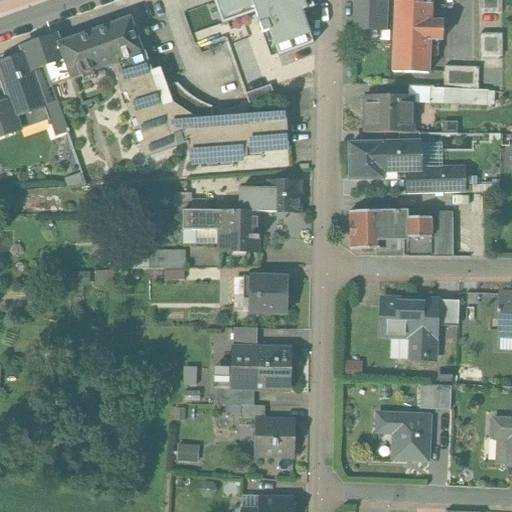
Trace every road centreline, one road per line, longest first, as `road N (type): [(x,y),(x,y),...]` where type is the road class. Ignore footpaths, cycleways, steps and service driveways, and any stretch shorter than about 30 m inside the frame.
road 1 (residential): [(326,269),(327,0)]
road 2 (residential): [(319,490),(326,269)]
road 3 (residential): [(319,490),(511,501)]
road 4 (residential): [(326,269),(511,269)]
